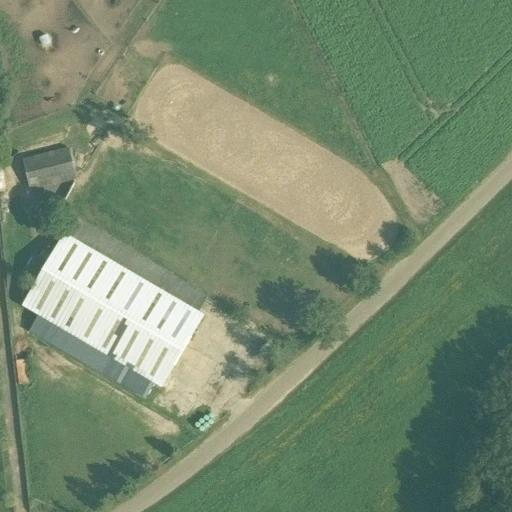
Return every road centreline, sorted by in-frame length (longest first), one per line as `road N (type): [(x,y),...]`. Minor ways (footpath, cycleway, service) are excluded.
road 1 (unclassified): [(511,166),(219,445),(126,511)]
road 2 (track): [(0,318),(19,511)]
